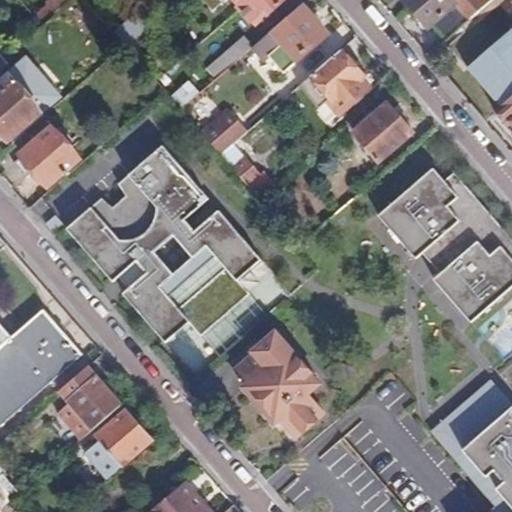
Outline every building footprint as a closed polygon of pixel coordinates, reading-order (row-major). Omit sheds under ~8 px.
[(49,0),(58,11),(67,4),(71,0),(49,0)] [(235,0),(235,1),(248,16),(249,15),(253,19),(264,9),(267,11),(279,0),(235,0)] [(465,18),(469,15),(456,0),(407,0),(429,24),(433,21),(445,36),(465,18)] [(445,36),(442,38),(499,104),(493,109),(511,131),(511,0),(486,0),(469,15),(465,18),(445,36)] [(456,0),(469,15),(486,0),(456,0)] [(304,2),(259,41),(258,42),(284,72),(329,33),(304,2)] [(132,14),(115,29),(127,43),(133,50),(150,35),(132,14)] [(218,60),(226,69),(258,42),(259,41),(250,31),(218,60)] [(366,75),(342,47),(310,75),(330,97),(344,113),(369,92),(359,81),(366,75)] [(0,67),(8,61),(4,57),(0,52),(0,67)] [(330,97),(310,75),(299,85),(319,107),(330,97)] [(192,79),(174,93),(184,107),(202,93),(192,79)] [(40,112),(13,80),(0,91),(0,132),(7,141),(40,112)] [(205,90),(184,109),(192,118),(213,99),(205,90)] [(414,131),(388,101),(353,132),(379,161),(414,131)] [(210,138),(223,153),(233,144),(244,134),(231,120),(210,138)] [(79,160),(51,128),(19,155),(21,157),(13,165),(24,178),(33,171),(47,187),(79,160)] [(233,144),(223,153),(234,166),(244,157),(233,144)] [(69,228),(61,235),(111,292),(135,272),(142,281),(119,301),(175,365),(201,342),(218,361),(260,324),(241,301),(268,277),(159,151),(69,228)] [(234,166),(262,199),(274,187),(246,155),(244,157),(234,166)] [(443,184),(433,172),(380,218),(412,255),(424,249),(441,268),(434,274),(471,318),(511,283),(511,266),(510,264),(511,261),(511,242),(453,175),(443,184)] [(0,428),(82,357),(43,312),(12,339),(0,325),(0,428)] [(323,384),(275,331),(253,350),(255,353),(237,369),(249,382),(245,385),(276,420),(280,416),(284,421),(280,425),(296,444),(330,414),(319,401),(315,403),(309,397),(323,384)] [(83,372),(58,394),(54,396),(64,407),(56,414),(79,439),(117,406),(94,380),(92,382),(83,372)] [(511,511),(511,413),(491,390),(439,435),(431,442),(487,506),(480,511),(511,511)] [(120,471),(151,444),(123,414),(94,440),(108,457),(100,464),(110,476),(119,468),(120,471)] [(0,471),(0,508),(9,501),(16,495),(0,476),(0,473),(1,473),(0,471)] [(208,511),(184,485),(152,511),(208,511)] [(18,511),(9,501),(0,508),(0,511),(18,511)]
